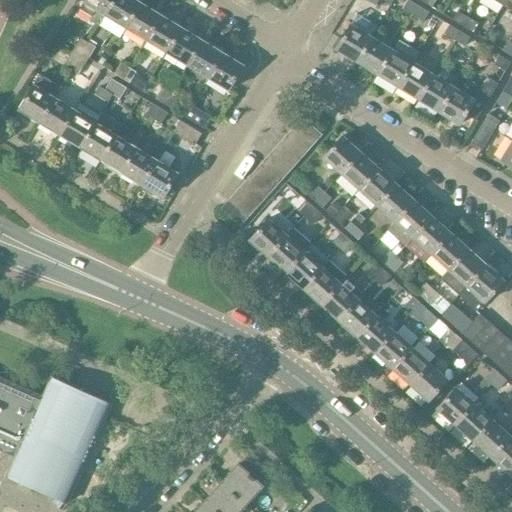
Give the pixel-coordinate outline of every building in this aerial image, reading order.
[(98,26),(104,15),(113,0),(84,0),(79,9),(90,16),(88,20),(98,26)] [(125,27),(140,3),(135,0),(113,0),(104,15),(125,27)] [(413,14),(418,6),(407,0),(402,8),(413,14)] [(511,32),(501,50),(511,56),(511,0),(505,0),(504,3),(502,6),(511,11),(511,32)] [(145,40),(160,15),(140,3),(125,27),(145,40)] [(423,20),(428,12),(418,6),(413,14),(423,20)] [(462,26),(467,18),(456,11),(451,20),(462,26)] [(166,53),(181,28),(160,15),(145,40),(166,53)] [(472,32),(477,23),(467,18),(462,26),(472,32)] [(356,62),(371,37),(350,24),(335,48),(356,62)] [(454,40),(459,31),(448,25),(443,33),(454,40)] [(186,65),(201,41),(181,28),(166,53),(186,65)] [(463,46),(469,37),(459,31),(454,40),(463,46)] [(377,74),(392,49),(371,37),(356,62),(377,74)] [(80,55),(87,42),(80,38),(72,51),(80,55)] [(397,87),(412,62),(418,52),(398,39),(392,49),(377,74),(397,87)] [(207,78),(222,53),(201,41),(186,65),(207,78)] [(87,60),(95,47),(87,42),(80,55),(87,60)] [(71,70),(80,55),(72,51),(63,65),(71,70)] [(227,91),(243,66),(222,53),(207,78),(227,91)] [(78,74),(87,60),(80,55),(71,70),(78,74)] [(504,71),(509,62),(498,56),(493,64),(504,71)] [(417,99),(432,75),(412,62),(397,87),(417,99)] [(121,79),(128,67),(121,63),(114,74),(121,79)] [(129,83),(136,72),(128,67),(121,79),(129,83)] [(39,122),(54,98),(60,87),(39,74),(18,109),(39,122)] [(438,112),(453,87),(432,75),(417,99),(438,112)] [(474,120),(497,84),(485,77),(479,87),(475,85),(470,86),(464,94),(453,87),(438,112),(458,124),(465,114),(474,120)] [(111,95),(118,83),(111,79),(104,90),(111,95)] [(119,100),(126,88),(118,83),(111,95),(119,100)] [(511,96),(511,87),(506,84),(502,91),(511,96)] [(163,104),(169,93),(162,88),(155,99),(163,104)] [(170,108),(177,97),(169,93),(163,104),(170,108)] [(59,135),(74,110),(54,98),(39,122),(59,135)] [(79,148),(99,116),(78,103),(74,110),(59,135),(79,148)] [(153,120),(160,109),(152,104),(145,115),(153,120)] [(211,118),(190,105),(183,116),(204,129),(211,118)] [(160,125),(167,114),(160,109),(153,120),(160,125)] [(100,160),(115,135),(121,125),(101,112),(99,116),(79,148),(100,160)] [(493,128),(498,120),(488,114),(483,122),(493,128)] [(321,134),(301,117),(293,126),(312,144),(321,134)] [(201,134),(180,122),(174,133),(194,145),(201,134)] [(481,149),(493,128),(483,122),(470,142),(481,149)] [(312,144),(293,126),(285,135),(304,153),(312,144)] [(120,173),(136,148),(115,135),(100,160),(120,173)] [(304,153),(285,135),(277,144),(296,162),(304,153)] [(340,173),(360,152),(342,136),(322,157),(340,173)] [(511,168),(511,141),(499,160),(511,168)] [(296,162),(277,144),(269,153),(288,171),(296,162)] [(141,186),(156,161),(136,148),(120,173),(141,186)] [(358,189),(378,168),(360,152),(340,173),(358,189)] [(288,171),(269,153),(261,162),(280,180),(288,171)] [(162,198),(177,174),(156,161),(141,186),(142,186),(140,190),(151,196),(153,193),(162,198)] [(280,180),(261,162),(253,171),(272,189),(280,180)] [(376,205),(395,184),(378,168),(358,189),(376,205)] [(272,189),(253,171),(245,180),(264,198),(272,189)] [(264,198),(245,180),(236,190),(256,207),(264,198)] [(394,222),(413,200),(395,184),(376,205),(394,222)] [(315,202),(323,192),(317,187),(309,196),(315,202)] [(256,207),(236,190),(228,198),(248,216),(256,207)] [(322,208),(330,199),(323,192),(315,202),(322,208)] [(248,216),(228,198),(220,208),(239,225),(248,216)] [(405,245),(431,216),(413,200),(394,222),(387,229),(405,245)] [(303,215),(311,206),(305,201),(297,210),(303,215)] [(312,224),(321,215),(311,206),(303,215),(312,224)] [(353,219),(344,228),(350,234),(359,224),(364,219),(357,214),(353,219)] [(423,261),(430,254),(449,232),(431,216),(405,245),(423,261)] [(266,256),(285,235),(267,219),(248,240),(266,256)] [(357,240),(366,230),(359,224),(350,234),(357,240)] [(283,271),(309,244),(291,228),(285,235),(266,256),(283,271)] [(448,270),(467,249),(449,232),(430,254),(448,270)] [(338,248),(346,238),(341,233),(332,242),(338,248)] [(345,254),(353,245),(346,238),(338,248),(345,254)] [(302,288),(327,260),(309,244),(283,271),(302,288)] [(466,286),(485,265),(467,249),(448,270),(465,286),(466,286)] [(386,266),(395,256),(389,251),(381,261),(386,266)] [(393,272),(402,263),(395,256),(386,266),(393,272)] [(319,304),(338,283),(345,276),(327,260),(302,288),(319,304)] [(374,280),(382,270),(376,265),(368,274),(374,280)] [(484,302),(503,281),(485,265),(466,286),(465,286),(457,295),(475,311),(483,302),(484,302)] [(381,286),(389,277),(382,270),(374,280),(381,286)] [(337,320),(356,299),(338,283),(319,304),(337,320)] [(422,298),(431,289),(424,283),(416,292),(422,298)] [(428,304),(437,295),(431,289),(422,298),(428,304)] [(410,312),(418,303),(411,297),(403,306),(410,312)] [(355,336),(374,315),(356,299),(337,320),(355,336)] [(418,303),(410,312),(428,328),(436,319),(418,303)] [(461,334),(473,320),(466,314),(460,320),(457,318),(451,325),(461,334)] [(470,342),(488,323),(478,314),(473,320),(461,334),(470,342)] [(373,352),(392,331),(374,315),(355,336),(373,352)] [(436,319),(428,328),(439,339),(445,344),(454,335),(447,330),(436,319)] [(480,350),(497,331),(488,323),(470,342),(480,350)] [(392,368),(410,348),(392,331),(373,352),(392,368)] [(488,358),(506,338),(497,331),(480,350),(488,358)] [(475,355),(454,335),(445,344),(467,364),(475,355)] [(497,366),(511,349),(511,344),(506,338),(488,358),(497,366)] [(409,384),(428,363),(410,348),(392,368),(409,384)] [(507,374),(511,368),(511,349),(497,366),(507,374)] [(428,401),(447,380),(428,363),(409,384),(428,401)] [(483,379),(474,389),(480,395),(490,385),(499,376),(492,369),(483,379)] [(103,418),(110,403),(81,390),(74,387),(51,377),(43,396),(0,376),(0,451),(15,458),(6,477),(65,503),(103,418)] [(496,390),(505,381),(499,376),(490,385),(496,390)] [(454,425),(473,404),(455,387),(435,408),(454,425)] [(491,419),(479,409),(484,403),(479,398),(473,404),(454,425),(471,441),(491,419)] [(509,435),(498,426),(506,417),(499,411),(491,419),(471,441),(489,457),(509,435)] [(511,467),(511,431),(509,435),(489,457),(507,473),(511,467)] [(261,485),(237,464),(220,483),(244,504),(261,485)] [(237,511),(244,504),(220,483),(203,501),(215,511),(237,511)] [(215,511),(203,501),(193,511),(215,511)]
